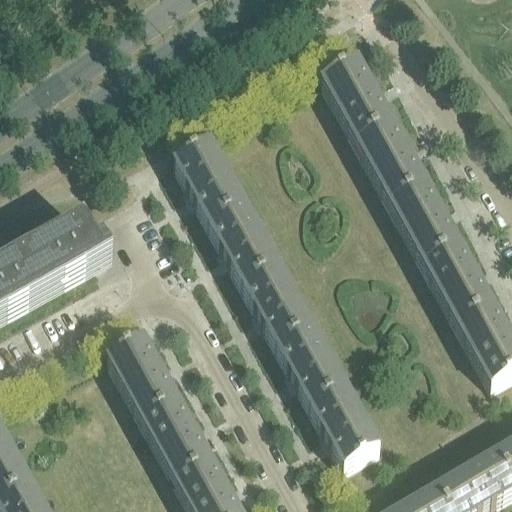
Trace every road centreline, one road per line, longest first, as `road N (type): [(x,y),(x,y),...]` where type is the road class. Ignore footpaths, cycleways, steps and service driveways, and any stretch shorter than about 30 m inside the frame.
road 1 (secondary): [(0,173),(246,0)]
road 2 (residential): [(294,511),(184,315),(157,298)]
road 3 (secondary): [(193,0),(0,133)]
road 4 (residential): [(511,213),(391,44)]
road 5 (residential): [(157,298),(0,390)]
